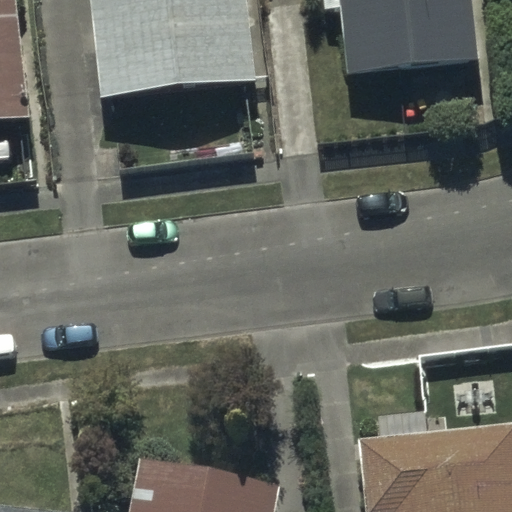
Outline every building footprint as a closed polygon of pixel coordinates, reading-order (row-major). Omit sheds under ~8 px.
[(0,0),(0,126),(29,124),(14,0),(0,0)] [(89,0),(101,103),(256,86),(246,0),(89,0)] [(345,78),(477,66),(470,0),(323,0),(325,15),(339,13),(345,78)] [(511,511),(511,430),(357,447),(364,511),(511,511)] [(275,511),(279,494),(140,467),(130,511),(275,511)]
